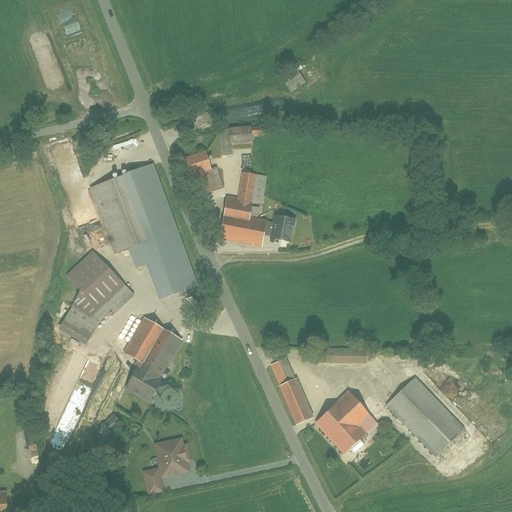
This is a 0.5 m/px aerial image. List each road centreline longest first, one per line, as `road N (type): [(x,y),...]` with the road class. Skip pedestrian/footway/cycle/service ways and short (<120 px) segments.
road 1 (residential): [(328,511),(144,106)]
road 2 (unclassified): [(0,144),(144,106)]
